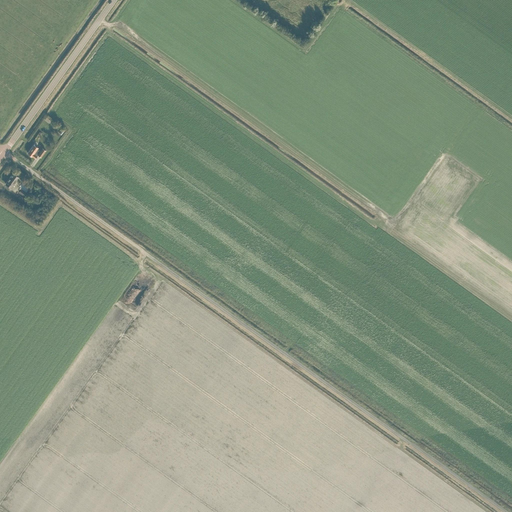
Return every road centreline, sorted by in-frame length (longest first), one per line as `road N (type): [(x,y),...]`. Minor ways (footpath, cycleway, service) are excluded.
road 1 (track): [(505,511),(59,190)]
road 2 (unclassified): [(3,151),(113,0)]
